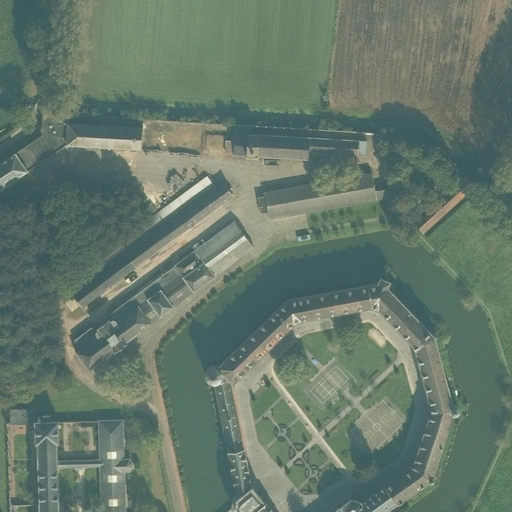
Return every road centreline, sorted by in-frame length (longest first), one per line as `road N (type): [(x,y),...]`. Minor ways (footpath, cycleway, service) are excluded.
road 1 (unknown): [(158,416),(111,395),(68,350),(40,175)]
road 2 (unknown): [(158,416),(152,340),(263,243),(249,193)]
